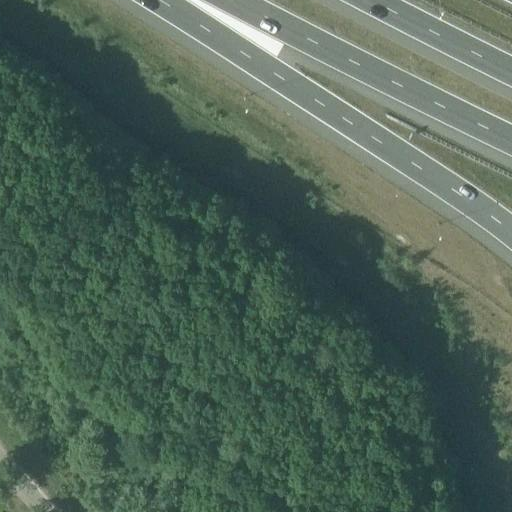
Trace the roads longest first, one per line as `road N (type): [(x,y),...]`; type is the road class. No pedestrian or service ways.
road 1 (motorway): [(182,0),(225,42),(511,233)]
road 2 (motorway): [(231,0),(511,142)]
road 3 (motorway): [(369,0),(511,74)]
